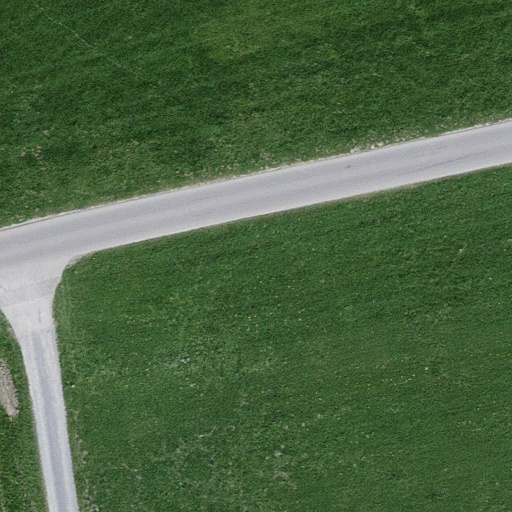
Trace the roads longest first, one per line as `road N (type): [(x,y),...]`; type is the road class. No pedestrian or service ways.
road 1 (unclassified): [(511,126),(0,233)]
road 2 (track): [(15,227),(57,511)]
